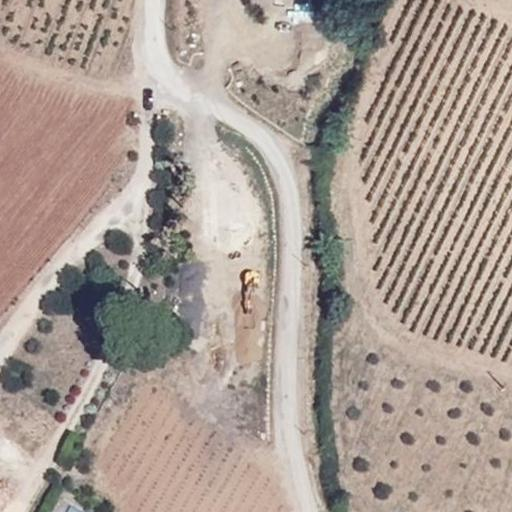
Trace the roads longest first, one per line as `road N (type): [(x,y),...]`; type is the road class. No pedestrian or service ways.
road 1 (unclassified): [(158,0),(165,66),(271,142),(294,218),(289,409),(311,511)]
road 2 (track): [(0,373),(73,259),(138,216),(151,187),(154,87),(175,74)]
